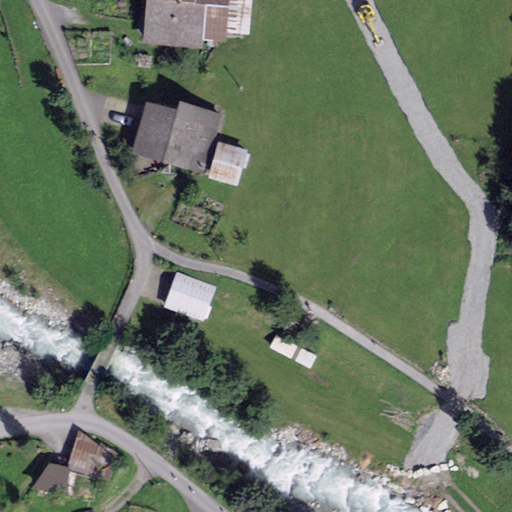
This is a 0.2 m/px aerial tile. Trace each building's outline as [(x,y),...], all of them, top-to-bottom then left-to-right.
[(247,33),(250,0),(153,0),(150,40),(196,44),(198,30),(247,33)] [(181,108),(177,121),(149,112),(139,149),(202,166),(216,118),(181,108)] [(243,153),(222,147),(214,177),(235,182),(243,153)] [(168,306),(200,318),(211,288),(178,276),(168,306)] [(81,434),(68,469),(69,470),(105,482),(113,459),(81,434)] [(69,470),(68,469),(50,466),(38,483),(37,487),(65,491),(69,470)]
